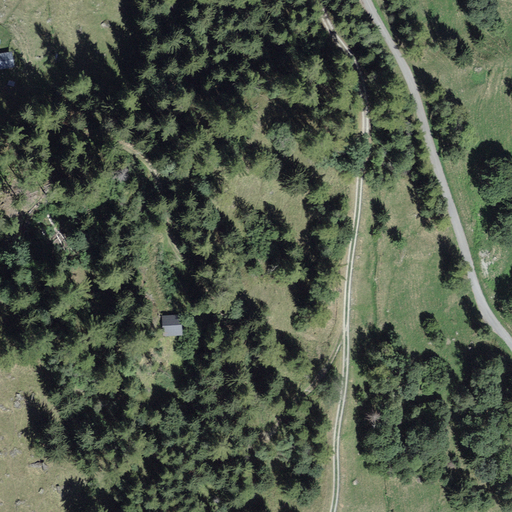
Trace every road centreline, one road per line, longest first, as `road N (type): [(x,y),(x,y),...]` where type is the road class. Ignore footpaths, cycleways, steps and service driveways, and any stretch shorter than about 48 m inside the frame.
road 1 (track): [(319,0),(360,71),(365,112),(332,511)]
road 2 (unclassified): [(511,345),(481,302),(415,93),(367,0)]
